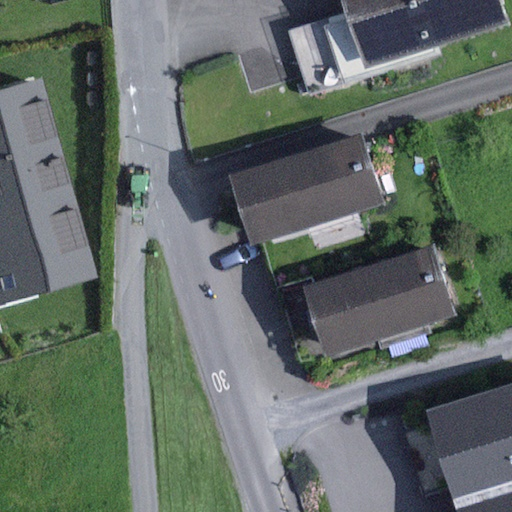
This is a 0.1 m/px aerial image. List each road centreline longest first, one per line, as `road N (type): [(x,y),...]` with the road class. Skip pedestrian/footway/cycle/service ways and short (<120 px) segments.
road 1 (tertiary): [(270,511),(166,191),(141,0)]
road 2 (track): [(145,511),(133,236),(166,191)]
